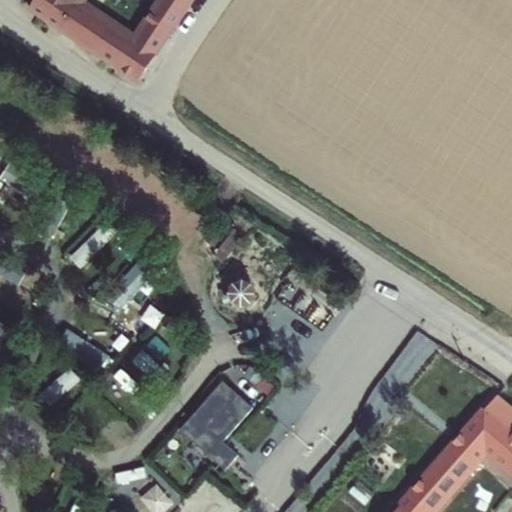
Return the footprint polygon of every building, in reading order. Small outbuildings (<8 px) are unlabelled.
[(36,0),(141,72),(190,0),(156,0),(135,30),(93,0),(36,0)] [(46,156),(65,171),(72,162),(53,147),(46,156)] [(31,230),(47,241),(73,208),(57,196),(31,230)] [(0,197),(0,216),(6,219),(12,201),(0,197)] [(204,212),(223,224),(230,214),(212,202),(204,212)] [(100,225),(70,256),(83,268),(113,238),(100,225)] [(228,290),(237,303),(256,289),(246,276),(228,290)] [(0,335),(8,322),(0,317),(0,335)] [(220,436),(250,403),(230,385),(200,418),(220,436)] [(511,511),(511,402),(500,392),(395,511),(436,511),(490,451),(511,470),(511,511)] [(143,511),(169,511),(174,508),(137,468),(119,485),(143,511)]
